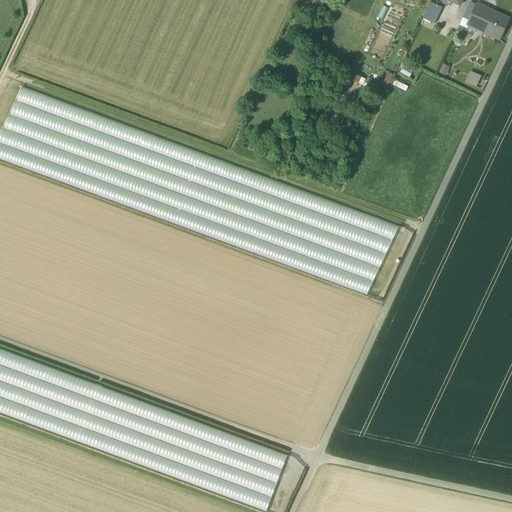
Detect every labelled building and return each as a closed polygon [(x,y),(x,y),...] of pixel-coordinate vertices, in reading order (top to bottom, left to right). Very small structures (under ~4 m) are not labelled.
[(470,2),(462,18),(469,21),(476,5),(470,2)] [(442,8),(430,3),(423,18),(434,24),(442,8)] [(509,19),(477,4),(476,5),(469,21),(467,25),(476,29),(478,26),(500,37),(509,19)] [(448,68),(442,65),(437,75),(444,78),(448,68)] [(384,82),(393,85),(396,75),(387,72),(384,82)] [(480,77),(469,73),(465,82),(476,87),(480,77)] [(17,91),(0,141),(0,164),(374,291),(398,220),(17,91)] [(269,510),(290,449),(0,352),(0,409),(17,416),(18,412),(48,422),(47,426),(59,430),(59,432),(71,436),(70,437),(180,474),(180,475),(196,480),(204,483),(204,485),(210,487),(209,490),(269,510)]
